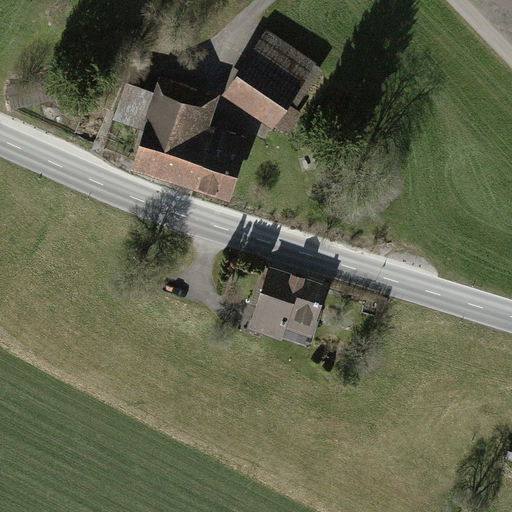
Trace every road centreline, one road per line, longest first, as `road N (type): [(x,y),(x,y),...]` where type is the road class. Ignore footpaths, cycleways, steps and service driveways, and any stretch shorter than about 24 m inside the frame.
road 1 (tertiary): [(0,140),(184,216),(511,317)]
road 2 (track): [(266,0),(198,59),(143,76)]
